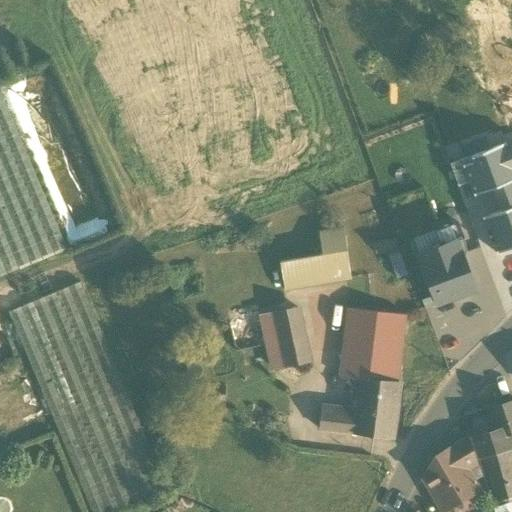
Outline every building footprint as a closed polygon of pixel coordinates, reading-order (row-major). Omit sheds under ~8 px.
[(0,276),(66,249),(0,92),(0,276)] [(505,143),(461,160),(469,182),(474,195),(492,188),(511,180),(511,161),(506,145),(505,143)] [(461,160),(449,164),(458,187),(469,182),(461,160)] [(511,180),(492,188),(497,200),(511,193),(511,180)] [(511,193),(497,200),(501,211),(511,206),(511,193)] [(511,206),(501,211),(483,218),(496,253),(511,247),(511,206)] [(456,241),(461,255),(467,253),(464,237),(458,223),(437,231),(442,246),(456,241)] [(280,262),(284,289),(350,278),(344,229),(319,233),(322,255),(280,262)] [(420,254),(442,246),(437,231),(436,230),(414,238),(420,254)] [(374,241),(375,254),(397,251),(396,239),(374,241)] [(461,255),(456,241),(442,246),(420,254),(418,255),(437,304),(474,290),(461,255)] [(8,313),(92,511),(125,511),(168,494),(79,283),(8,313)] [(280,342),(285,366),(309,360),(298,308),(274,313),(280,342)] [(354,377),(397,382),(406,315),(347,308),(338,377),(354,379),(354,377)] [(261,316),(268,344),(280,342),(274,313),(261,316)] [(285,366),(280,342),(268,344),(273,368),(285,366)] [(392,438),(399,382),(397,382),(354,377),(354,379),(351,400),(357,401),(356,409),(322,406),(319,430),(392,438)] [(200,390),(201,405),(225,404),(224,389),(200,390)] [(511,402),(485,411),(492,433),(508,428),(511,443),(511,402)] [(511,443),(508,428),(492,433),(473,439),(493,503),(511,496),(511,443)] [(422,475),(443,511),(477,490),(473,482),(466,470),(477,463),(469,438),(431,460),(435,467),(423,474),(422,475)] [(481,476),(477,463),(466,470),(473,482),(481,476)] [(491,508),(492,511),(511,511),(511,508),(510,502),(491,508)]
